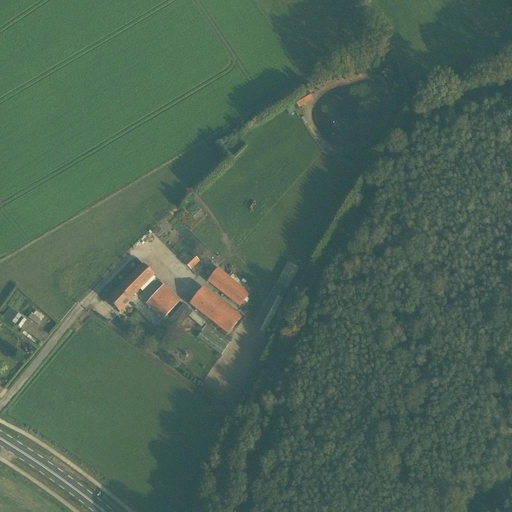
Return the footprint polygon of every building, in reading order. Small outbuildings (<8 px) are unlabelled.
[(301,95),(298,107),(299,108),(306,104),(301,95)] [(184,261),(191,269),(200,262),(193,253),(184,261)] [(253,328),(265,334),(298,268),(287,262),(253,328)] [(143,265),(135,273),(107,301),(119,313),(130,301),(129,300),(153,275),(143,265)] [(218,269),(207,282),(239,308),(250,294),(218,269)] [(163,319),(180,301),(163,285),(147,304),(163,319)] [(189,305),(228,336),(241,318),(202,288),(189,305)] [(183,304),(166,323),(175,331),(188,317),(200,328),(204,323),(183,304)] [(8,308),(4,317),(17,323),(21,314),(8,308)] [(221,355),(231,341),(206,324),(196,338),(221,355)]
